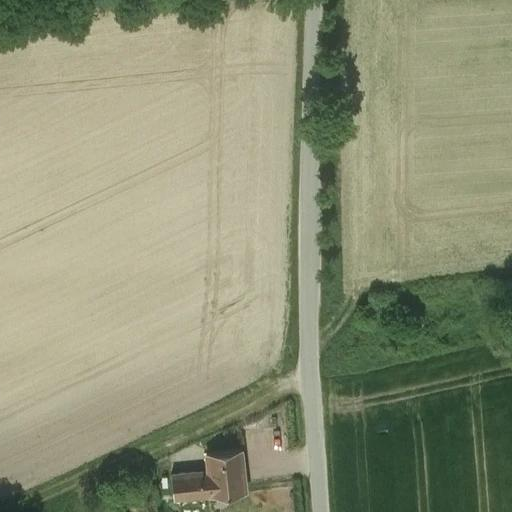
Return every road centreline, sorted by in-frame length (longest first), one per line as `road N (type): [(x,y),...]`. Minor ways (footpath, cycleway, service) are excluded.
road 1 (unclassified): [(323,511),(313,320),(316,0)]
road 2 (track): [(0,502),(255,387),(315,368)]
